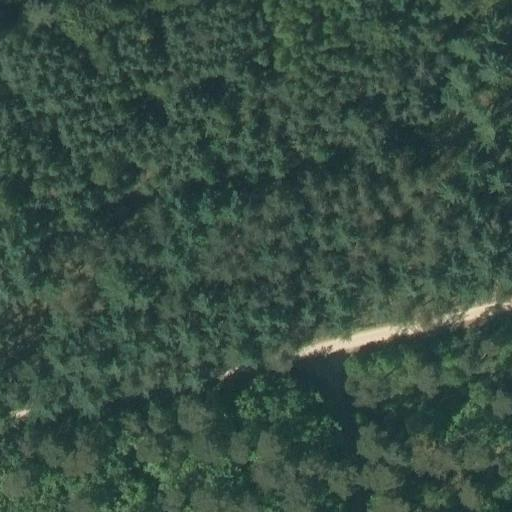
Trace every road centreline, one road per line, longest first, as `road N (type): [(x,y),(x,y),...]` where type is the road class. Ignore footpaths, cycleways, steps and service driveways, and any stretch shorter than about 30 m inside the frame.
road 1 (track): [(324,354),(0,421)]
road 2 (track): [(511,306),(324,354)]
road 3 (track): [(350,511),(324,354)]
